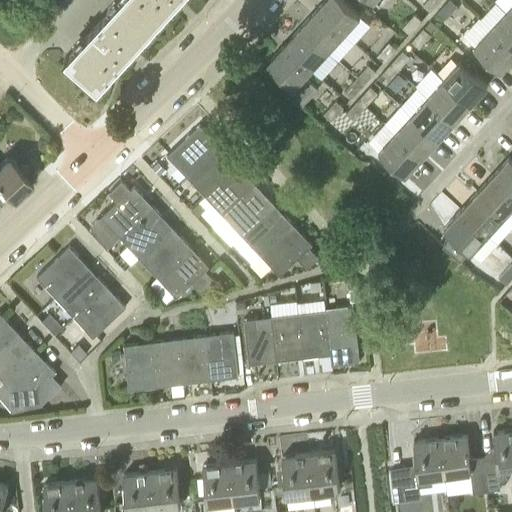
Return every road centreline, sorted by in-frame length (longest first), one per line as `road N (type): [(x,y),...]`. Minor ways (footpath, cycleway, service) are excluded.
road 1 (residential): [(0,432),(511,383)]
road 2 (residential): [(94,159),(264,0)]
road 3 (residential): [(381,248),(511,105)]
road 4 (residential): [(94,159),(0,60)]
road 5 (residential): [(0,247),(94,159)]
